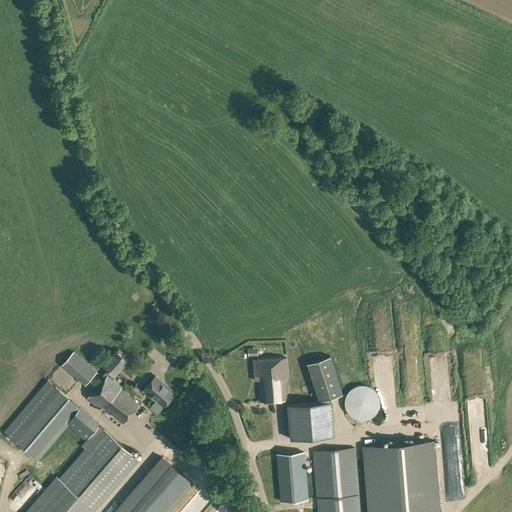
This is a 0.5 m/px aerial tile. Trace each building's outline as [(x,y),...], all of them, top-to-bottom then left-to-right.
[(448,374),(447,336),(431,337),(432,375),(448,374)] [(102,406),(123,424),(139,405),(120,388),(121,387),(111,378),(127,360),(117,350),(103,365),(108,369),(102,375),(105,377),(87,397),(100,408),(102,406)] [(87,384),(97,373),(73,351),(63,363),(87,384)] [(307,363),(319,402),(342,394),(330,356),(316,360),(307,363)] [(258,380),(260,401),(286,400),(284,376),(288,376),(286,357),(253,359),(255,380),(258,380)] [(149,395),(163,407),(175,393),(165,384),(164,386),(153,378),(145,388),(151,393),(149,395)] [(25,511),(91,511),(138,458),(77,405),(65,395),(73,386),(67,380),(59,390),(48,381),(5,432),(16,441),(34,457),(39,460),(68,426),(86,441),(82,445),(85,448),(60,477),(57,475),(25,511)] [(345,396),(345,398),(344,401),(344,404),(345,406),(346,409),(347,411),(349,413),(351,415),(353,417),(355,418),(358,419),(360,419),(363,419),(366,419),(368,418),(371,417),(373,415),(375,413),(377,411),(378,409),(379,406),(379,404),(379,401),(379,398),(378,396),(377,393),(376,391),(374,389),(372,387),(370,386),(367,385),(365,384),(362,384),(359,384),(357,385),(354,386),(352,387),(350,389),(348,391),(346,393),(345,396)] [(289,405),(291,439),(334,436),(332,402),(289,405)] [(474,412),(477,469),(490,469),(487,412),(474,412)] [(437,511),(432,441),(364,447),(369,511),(437,511)] [(317,498),(318,511),(359,511),(358,495),(354,447),(313,451),(317,498)] [(277,454),(281,501),(307,499),(304,452),(277,454)] [(167,511),(193,482),(162,455),(112,511),(167,511)] [(18,511),(23,511),(41,487),(28,478),(18,493),(20,495),(11,507),(18,511)]
